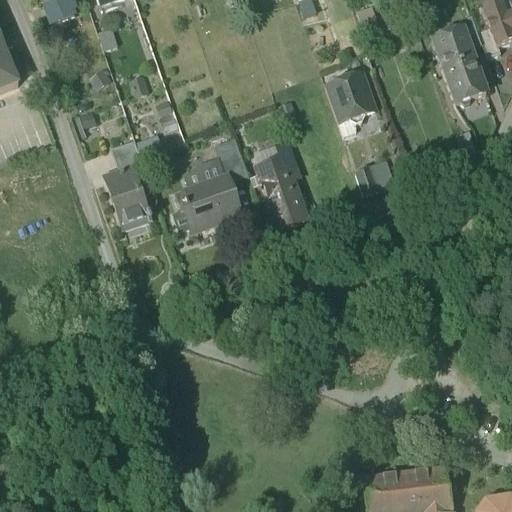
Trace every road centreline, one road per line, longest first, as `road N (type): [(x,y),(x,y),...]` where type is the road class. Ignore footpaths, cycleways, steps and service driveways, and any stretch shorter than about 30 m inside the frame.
road 1 (residential): [(131,342),(1,0)]
road 2 (track): [(0,393),(131,342),(172,511)]
road 3 (residential): [(511,148),(378,415)]
road 4 (residential): [(131,342),(378,415)]
road 5 (track): [(149,419),(0,468)]
road 6 (residential): [(378,415),(511,466)]
